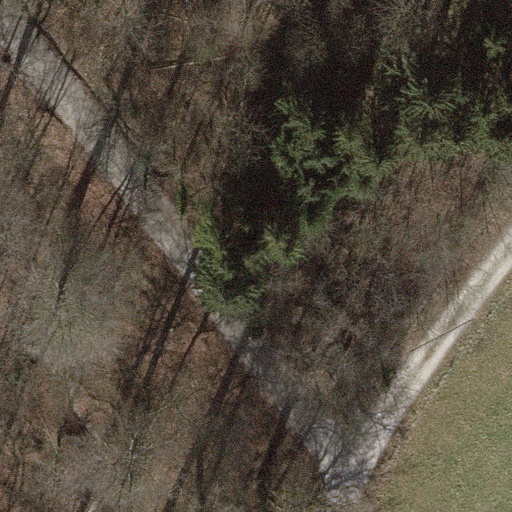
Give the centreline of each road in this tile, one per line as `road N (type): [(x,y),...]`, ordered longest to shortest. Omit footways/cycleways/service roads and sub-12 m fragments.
road 1 (track): [(344,504),(200,270),(0,18)]
road 2 (track): [(511,259),(341,511)]
